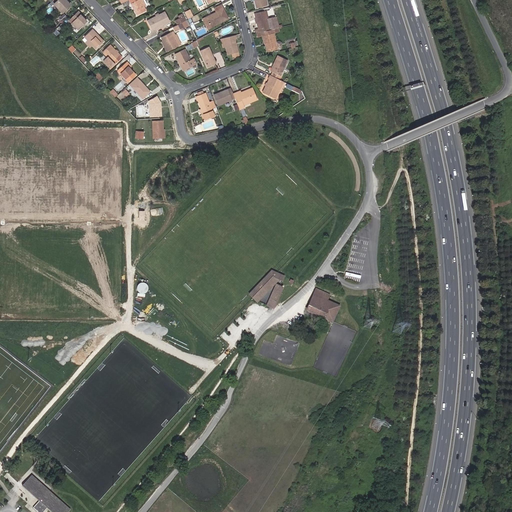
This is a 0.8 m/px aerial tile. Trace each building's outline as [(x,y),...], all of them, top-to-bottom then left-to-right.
[(62,13),(70,5),(65,0),(57,0),(53,4),(62,13)] [(144,7),(139,0),(129,0),(131,3),(137,15),(146,11),(144,7)] [(267,5),(265,0),(254,0),(256,8),(267,5)] [(219,23),(228,18),(221,5),(214,9),(215,12),(206,17),(210,26),(219,22),(219,23)] [(78,30),(86,22),(80,15),(81,14),(78,11),(72,17),(74,19),(71,23),(78,30)] [(162,25),(169,21),(165,11),(147,20),(152,30),(154,29),(162,25)] [(278,25),(276,17),(266,19),(264,11),(254,14),(256,19),(257,19),(257,22),(256,22),(258,29),(256,30),(257,33),(258,33),(274,29),(278,28),(282,27),(281,24),(278,25)] [(184,21),(182,16),(179,18),(176,20),(178,24),(184,21)] [(175,31),(183,27),(183,26),(187,24),(185,21),(184,21),(178,24),(173,27),(175,31)] [(103,42),(92,29),(84,37),(87,40),(92,45),(96,49),(103,42)] [(276,42),(274,33),(275,33),(274,29),(258,33),(259,37),(262,36),(264,44),(266,43),(269,52),(280,49),(280,48),(281,47),(282,46),(282,45),(282,44),(281,43),(280,42),(279,41),(278,41),(276,42)] [(178,46),(170,33),(161,37),(163,41),(168,51),(178,46)] [(237,52),(234,39),(236,39),(235,35),(223,38),(226,47),(227,55),(232,54),(232,57),(238,55),(237,52)] [(110,68),(122,57),(110,45),(102,52),(107,57),(103,60),(110,68)] [(215,64),(211,56),(212,55),(208,47),(200,51),(207,68),(215,64)] [(196,63),(193,58),(190,60),(184,49),(175,54),(183,70),(196,63)] [(280,75),(287,60),(278,56),(270,71),(272,72),(271,76),(279,80),(281,76),(280,75)] [(129,68),(124,63),(117,70),(128,82),(135,75),(129,68)] [(278,90),(283,82),(279,80),(271,76),(262,93),(272,97),(276,89),(278,90)] [(150,92),(136,77),(129,84),(142,99),(150,92)] [(233,94),(230,88),(214,95),(218,105),(234,98),(233,94)] [(257,99),(252,88),(240,93),(238,94),(237,92),(233,94),(234,98),(237,104),(239,109),(243,108),(242,105),(249,103),(257,99)] [(215,108),(212,101),(209,102),(205,93),(203,94),(198,96),(196,97),(201,109),(205,119),(214,116),(211,110),(215,108)] [(161,116),(160,103),(156,97),(148,101),(149,103),(150,116),(161,116)] [(162,138),(162,130),(163,130),(162,121),(152,121),(153,138),(162,138)] [(142,139),(143,131),(134,131),(134,138),(142,139)] [(275,272),(271,270),(268,274),(278,279),(281,280),(283,276),(275,272)] [(275,281),(278,279),(268,274),(267,275),(274,282),(275,281)] [(256,301),(274,282),(267,275),(248,294),(252,298),(256,301)] [(148,288),(148,286),(147,285),(146,283),(144,283),(143,282),(142,282),(140,282),(139,283),(138,284),(137,285),(136,287),(136,289),(137,290),(138,291),(139,292),(140,293),(141,293),(142,293),(144,293),(145,293),(146,292),(147,290),(147,289),(148,288)] [(272,308),(281,289),(275,286),(266,305),(270,307),(272,308)] [(316,292),(306,311),(331,322),(340,303),(316,292)] [(66,511),(70,508),(33,475),(23,487),(48,509),(51,511),(66,511)] [(37,511),(43,511),(47,508),(39,501),(33,508),(37,511)]
